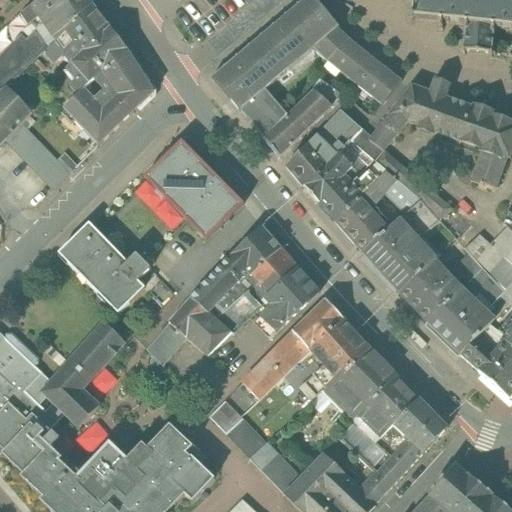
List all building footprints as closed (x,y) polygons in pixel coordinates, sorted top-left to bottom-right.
[(87,0),(41,0),(19,17),(28,28),(32,24),(39,31),(27,42),(22,37),(0,58),(0,94),(6,88),(25,69),(55,42),(56,40),(57,41),(92,7),(87,0)] [(315,0),(304,0),(212,79),(216,84),(240,113),(266,91),(285,74),(291,81),(302,72),(296,65),(314,50),(338,29),(339,29),(315,0)] [(511,0),(414,0),(413,17),(407,21),(411,25),(416,21),(439,24),(438,30),(443,31),(444,24),(464,26),(463,33),(465,33),(463,48),(461,48),(460,52),(462,52),(462,55),(466,55),(466,52),(489,54),(489,57),(493,58),(493,55),(496,55),(496,51),(493,51),(495,36),(496,36),(496,30),(511,31),(511,0)] [(92,7),(57,41),(56,40),(55,42),(71,66),(109,31),(110,30),(92,7)] [(399,82),(359,50),(357,52),(349,43),(338,31),(339,30),(338,29),(314,50),(328,63),(382,107),(402,82),(400,81),(399,82)] [(109,31),(71,66),(66,71),(77,83),(70,89),(78,97),(85,91),(84,90),(95,81),(127,53),(110,30),(109,31)] [(112,103),(141,74),(127,53),(95,81),(105,92),(95,102),(85,91),(78,97),(65,111),(83,131),(112,103)] [(112,103),(129,119),(137,111),(137,110),(149,98),(150,89),(141,74),(112,103)] [(342,98),(319,81),(312,91),(313,92),(327,105),(328,104),(332,108),(342,98)] [(494,116),(446,99),(450,89),(433,83),(430,93),(412,87),(389,116),(389,117),(372,139),(369,142),(384,154),(384,153),(408,123),(482,150),(471,182),(484,187),(484,186),(496,190),(508,159),(509,159),(511,151),(511,126),(493,119),(494,116)] [(0,147),(4,143),(22,125),(31,115),(6,88),(0,94),(0,147)] [(288,117),(266,91),(242,112),(265,141),(288,117)] [(265,141),(280,159),(297,141),(332,108),(328,104),(327,105),(313,92),(288,117),(265,141)] [(129,119),(112,103),(83,131),(98,148),(129,119)] [(361,131),(341,112),(321,131),(325,135),(328,132),(339,142),(332,150),(338,156),(349,144),(351,142),(361,131)] [(58,161),(22,125),(4,143),(53,192),(71,174),(58,161)] [(453,211),(384,153),(384,154),(369,142),(372,139),(363,131),(361,131),(351,142),(386,172),(420,202),(421,202),(439,223),(453,211)] [(316,136),(286,167),(305,189),(327,168),(329,167),(338,156),(332,150),(316,136)] [(245,206),(182,143),(145,179),(208,242),(245,206)] [(365,157),(349,144),(338,156),(329,167),(327,168),(305,189),(318,204),(365,157)] [(65,154),(58,161),(71,174),(78,167),(65,154)] [(365,157),(318,204),(334,222),(364,196),(364,195),(386,172),(366,157),(365,157)] [(364,196),(334,222),(363,254),(388,232),(370,211),(391,188),(397,193),(389,201),(405,216),(421,202),(420,202),(386,172),(364,195),(364,196)] [(388,232),(363,254),(399,294),(436,261),(418,242),(439,223),(421,202),(405,216),(388,232)] [(128,265),(89,226),(59,256),(119,316),(145,290),(138,283),(151,271),(137,256),(128,265)] [(243,247),(263,267),(282,250),(262,228),(243,247)] [(511,232),(508,228),(508,229),(491,245),(503,257),(511,264),(511,232)] [(503,257),(480,236),(464,250),(469,255),(482,270),(487,275),(503,257)] [(263,267),(243,247),(233,258),(215,275),(230,290),(247,273),(252,278),(252,277),(263,267)] [(263,267),(252,277),(258,283),(269,295),(298,269),(282,250),(263,267)] [(469,255),(451,272),(458,278),(455,281),(462,290),(482,270),(469,255)] [(511,264),(503,257),(487,275),(505,293),(501,297),(511,307),(511,316),(499,332),(506,338),(503,341),(511,348),(511,264)] [(436,261),(399,294),(427,324),(462,290),(455,281),(436,261)] [(266,323),(309,281),(298,269),(269,295),(259,305),(262,308),(267,303),(271,308),(261,318),(266,323)] [(487,275),(482,270),(462,290),(473,300),(480,293),(492,306),(501,297),(505,293),(487,275)] [(230,290),(215,275),(196,293),(214,309),(230,290)] [(309,281),(266,323),(277,334),(320,293),(309,281)] [(269,295),(258,283),(247,293),(259,305),(269,295)] [(473,300),(462,290),(427,324),(461,356),(490,325),(491,325),(495,321),(473,300)] [(247,293),(226,312),(243,327),(262,308),(259,305),(247,293)] [(191,300),(170,324),(188,340),(209,358),(232,334),(217,320),(192,298),(191,299),(191,300)] [(326,301),(295,331),(243,384),(259,402),(311,352),(344,321),(326,301)] [(243,327),(226,312),(217,320),(232,334),(234,336),(243,327)] [(344,321),(311,352),(324,368),(336,381),(370,350),(344,321)] [(44,392),(42,394),(54,404),(64,413),(59,418),(61,420),(65,415),(80,429),(100,408),(82,391),(125,344),(104,324),(69,364),(63,370),(44,392)] [(170,324),(169,325),(147,351),(164,368),(188,340),(170,324)] [(491,325),(490,325),(461,356),(479,372),(479,373),(509,400),(511,397),(511,348),(503,341),(506,338),(491,325)] [(170,427),(148,450),(153,455),(137,472),(145,480),(126,500),(115,489),(100,506),(80,487),(83,484),(77,479),(60,463),(63,460),(52,449),(44,443),(53,434),(50,431),(61,420),(59,418),(64,413),(54,404),(46,413),(39,407),(43,403),(33,394),(30,397),(26,393),(31,388),(43,375),(35,367),(11,345),(4,338),(0,342),(0,440),(9,448),(5,452),(2,455),(24,476),(21,479),(43,499),(40,502),(50,511),(170,511),(185,497),(193,504),(215,481),(187,455),(193,449),(170,427)] [(38,359),(17,339),(11,345),(35,367),(38,364),(38,359)] [(69,364),(51,347),(45,353),(63,370),(69,364)] [(325,390),(323,393),(353,423),(354,422),(397,378),(371,350),(370,350),(336,381),(325,390)] [(324,368),(314,377),(325,390),(336,381),(324,368)] [(397,378),(354,422),(377,445),(385,436),(420,401),(397,378)] [(54,404),(42,394),(44,392),(40,389),(36,393),(31,388),(26,393),(30,397),(33,394),(43,403),(39,407),(46,413),(54,404)] [(385,436),(416,464),(450,427),(420,401),(385,436)] [(225,403),(210,419),(219,428),(235,412),(225,403)] [(235,412),(219,428),(226,435),(243,420),(235,412)] [(243,420),(226,435),(238,448),(239,448),(250,460),(266,445),(243,420)] [(53,434),(44,443),(52,449),(60,441),(53,434)] [(416,464),(385,436),(377,445),(385,454),(386,457),(375,471),(378,474),(366,488),(381,502),(416,464)] [(9,448),(0,440),(0,447),(5,452),(9,448)] [(127,461),(110,444),(77,479),(83,484),(80,487),(100,506),(115,489),(126,500),(145,480),(137,472),(153,455),(148,450),(142,445),(127,461)] [(302,478),(267,444),(266,445),(250,460),(285,496),(302,478)] [(377,445),(363,460),(375,471),(386,457),(385,454),(377,445)] [(363,492),(324,455),(302,478),(285,496),(301,511),(371,511),(381,502),(366,488),(363,492)] [(430,497),(447,511),(509,511),(494,498),(495,497),(486,489),(485,490),(468,476),(468,477),(455,465),(438,485),(437,484),(428,495),(430,497)] [(447,511),(430,497),(416,511),(447,511)] [(254,511),(243,501),(231,511),(254,511)]
